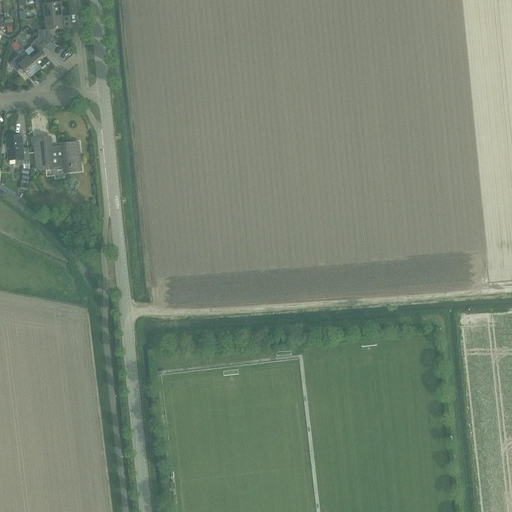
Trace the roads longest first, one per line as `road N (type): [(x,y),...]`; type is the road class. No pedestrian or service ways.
road 1 (tertiary): [(146,511),(102,94)]
road 2 (track): [(511,291),(126,314)]
road 3 (residential): [(29,100),(81,54),(74,0)]
